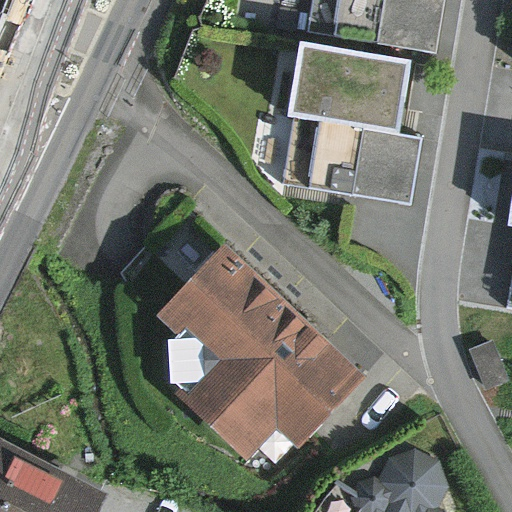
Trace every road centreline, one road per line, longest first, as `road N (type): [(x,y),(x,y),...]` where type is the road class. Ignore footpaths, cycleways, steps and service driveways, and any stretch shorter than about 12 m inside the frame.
road 1 (residential): [(443,354),(412,356),(121,88),(73,65)]
road 2 (residential): [(443,354),(438,271),(483,0)]
road 3 (primary): [(73,65),(0,230)]
road 4 (residential): [(511,494),(443,354)]
